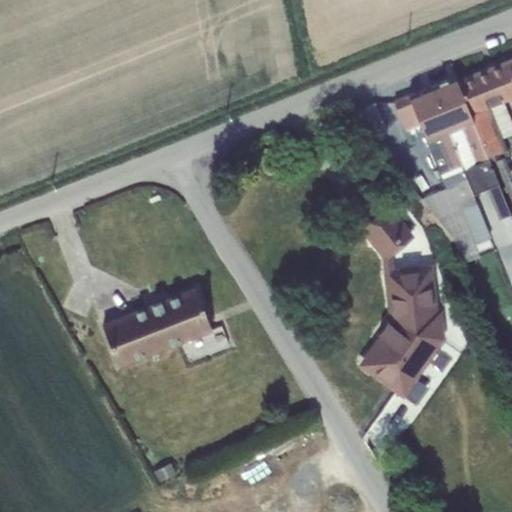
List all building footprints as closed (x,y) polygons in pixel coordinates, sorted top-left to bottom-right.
[(511,58),(458,80),(511,215),(511,218),(511,165),(502,139),(511,135),(511,117),(506,102),(511,100),(511,58)] [(456,76),(431,86),(467,179),(473,193),(487,188),(499,220),(511,215),(458,80),(456,76)] [(409,95),(421,125),(445,188),(467,179),(431,86),(409,95)] [(421,125),(409,95),(393,101),(405,132),(421,125)] [(373,101),(347,113),(368,138),(386,130),(373,101)] [(421,199),(451,234),(465,262),(480,256),(475,244),(491,238),(473,193),(467,179),(445,188),(421,199)] [(390,202),(358,227),(382,258),(388,320),(357,365),(403,398),(445,336),(443,309),(438,309),(432,262),(396,268),(392,256),(414,236),(390,202)] [(196,288),(102,325),(119,367),(212,331),(196,288)]
